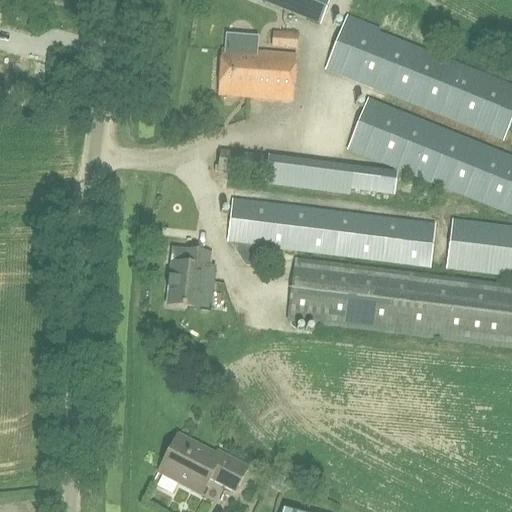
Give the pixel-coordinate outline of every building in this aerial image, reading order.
[(328,0),(267,0),(266,4),(319,25),(328,0)] [(17,19),(29,21),(31,8),(19,6),(17,19)] [(277,33),(303,37),(305,20),(279,17),(277,33)] [(511,118),(511,89),(343,22),(325,68),(503,140),(511,118)] [(294,56),(221,51),(218,97),(291,102),(294,56)] [(511,161),(366,102),(347,149),(511,214),(511,161)] [(352,170),(219,151),(216,172),(264,179),(263,184),(348,196),(352,170)] [(349,191),(394,196),(396,173),(352,168),(349,191)] [(226,242),(228,242),(245,266),(269,270),(271,248),(429,267),(434,227),(231,203),(226,242)] [(511,229),(452,221),(445,269),(511,277),(511,229)] [(213,268),(215,250),(197,248),(194,266),(170,263),(164,308),(215,314),(221,269),(213,268)] [(286,323),(511,350),(511,288),(294,261),(286,323)] [(215,456),(177,436),(166,457),(170,458),(161,476),(162,476),(164,471),(179,479),(177,484),(200,496),(209,480),(233,493),(246,468),(217,453),(215,456)]
